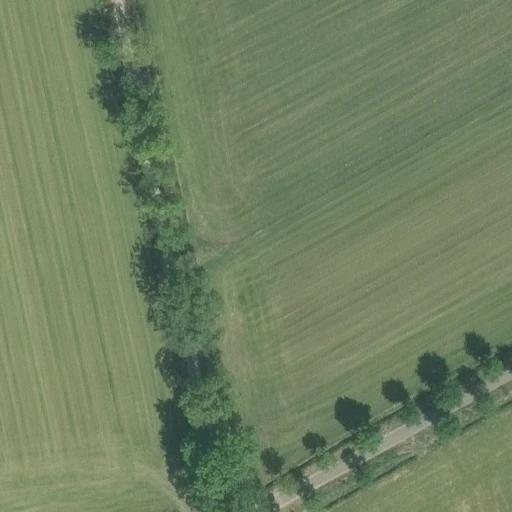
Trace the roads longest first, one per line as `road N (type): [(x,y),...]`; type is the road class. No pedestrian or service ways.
road 1 (track): [(226,511),(115,0)]
road 2 (unclassified): [(256,511),(511,368)]
